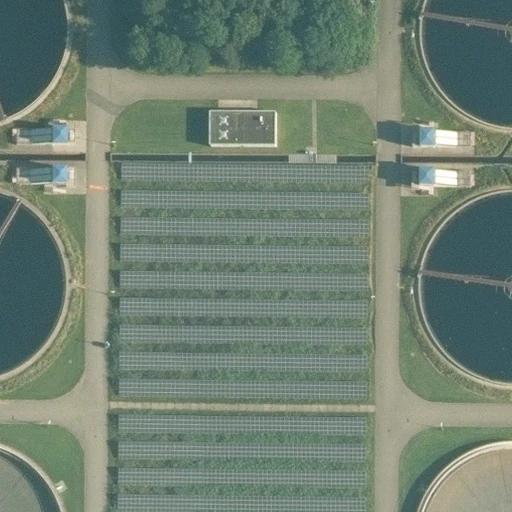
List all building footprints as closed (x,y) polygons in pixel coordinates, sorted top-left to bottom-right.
[(211,113),(210,146),(276,147),(277,113),(257,113),(218,113),(211,113)] [(15,130),(16,145),(73,145),(73,130),(57,130),(44,130),(15,130)] [(421,133),(413,133),(413,148),(470,147),(470,141),(470,132),(438,133),(421,133)] [(72,170),(15,171),(16,186),(43,185),(52,185),(72,185),(72,170)] [(413,172),(413,186),(421,186),(438,186),(470,187),(470,180),(470,173),(413,172)]
